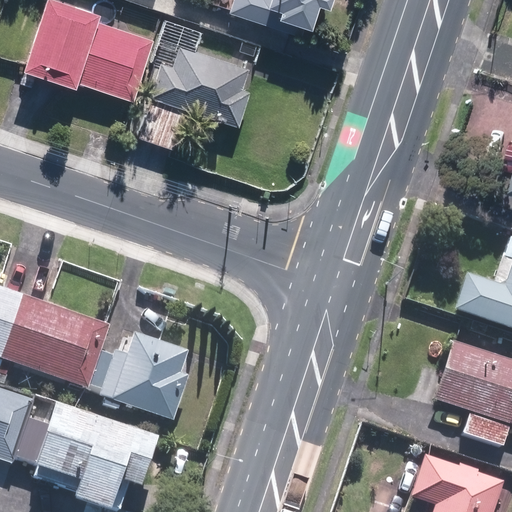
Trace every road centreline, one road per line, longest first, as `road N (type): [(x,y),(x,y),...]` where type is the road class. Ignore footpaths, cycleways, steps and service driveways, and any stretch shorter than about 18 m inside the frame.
road 1 (tertiary): [(325,281),(0,171)]
road 2 (secondary): [(427,0),(325,281)]
road 3 (secondary): [(325,281),(315,340),(258,511)]
